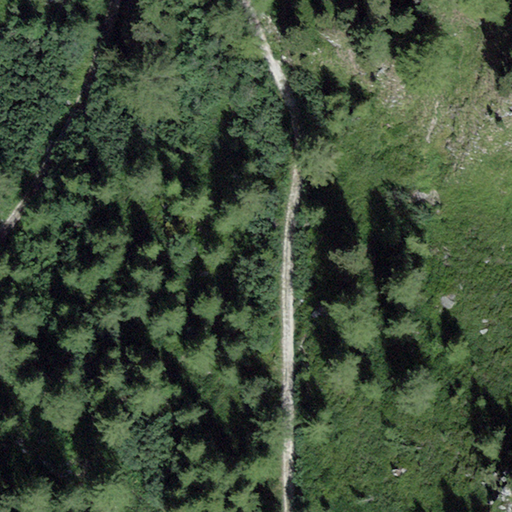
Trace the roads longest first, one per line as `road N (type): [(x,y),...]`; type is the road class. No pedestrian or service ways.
road 1 (track): [(244,0),(290,161),(279,271),(281,511)]
road 2 (track): [(0,231),(75,113),(111,0)]
